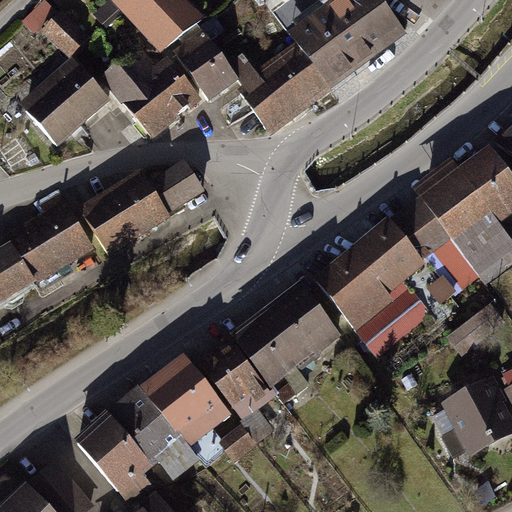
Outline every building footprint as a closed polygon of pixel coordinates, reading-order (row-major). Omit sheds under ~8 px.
[(208,22),(187,0),(113,0),(168,59),(208,22)] [(212,29),(177,54),(214,104),(244,82),(279,129),(404,37),(379,3),(367,12),(357,0),(340,0),(293,35),(299,43),(262,71),(248,52),(236,61),(212,29)] [(50,5),(31,24),(73,64),(95,41),(66,13),(62,17),(50,5)] [(140,51),(105,80),(161,147),(211,106),(173,60),(158,72),(140,51)] [(78,61),(26,106),(63,149),(115,104),(78,61)] [(511,127),(495,144),(511,162),(511,127)] [(426,199),(320,279),(381,359),(435,318),(411,287),(441,264),(466,298),(483,285),(489,293),(511,275),(511,236),(506,228),(511,223),(511,179),(493,155),(465,176),(455,163),(419,190),(426,199)] [(146,169),(85,209),(115,255),(212,193),(190,159),(154,182),(146,169)] [(16,243),(0,252),(0,310),(99,251),(65,195),(44,207),(48,214),(12,236),(16,243)] [(445,277),(430,289),(444,308),(459,296),(445,277)] [(186,358),(80,441),(134,511),(162,489),(153,478),(158,474),(171,491),(207,464),(196,450),(239,417),(248,428),(284,400),(278,393),(346,341),(302,285),(194,368),(186,358)] [(494,307),(449,340),(464,360),(509,328),(494,307)] [(511,412),(495,380),(445,407),(473,460),(511,439),(511,412)] [(244,428),(225,443),(241,463),(259,449),(244,428)] [(92,511),(98,508),(57,462),(3,511),(92,511)] [(173,511),(161,496),(141,511),(173,511)]
